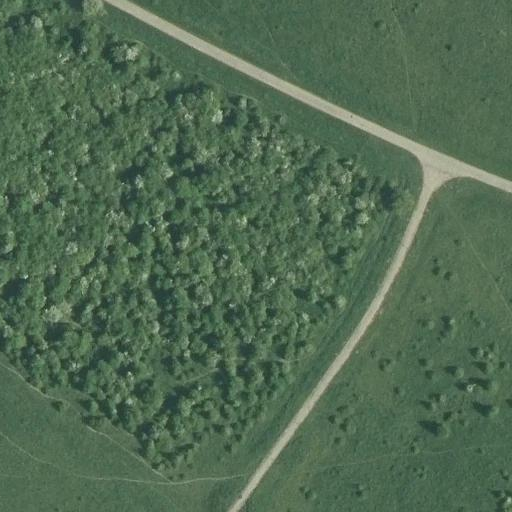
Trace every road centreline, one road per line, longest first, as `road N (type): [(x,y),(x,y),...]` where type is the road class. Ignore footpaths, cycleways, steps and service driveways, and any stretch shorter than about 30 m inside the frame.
road 1 (unclassified): [(231,511),(374,308),(440,160)]
road 2 (unclassified): [(440,160),(113,0)]
